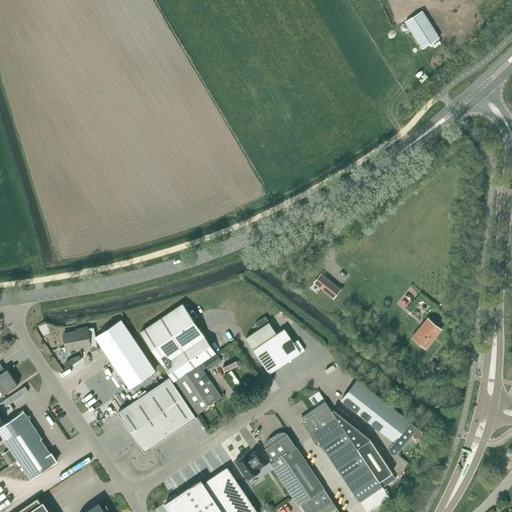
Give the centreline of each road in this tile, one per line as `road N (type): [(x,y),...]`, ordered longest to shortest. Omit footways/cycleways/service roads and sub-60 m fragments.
road 1 (tertiary): [(3,301),(183,263),(295,217),(385,165),(478,88)]
road 2 (tertiary): [(486,407),(511,152),(509,130),(478,88)]
road 3 (unclassified): [(128,497),(330,363)]
road 4 (unclassified): [(128,497),(3,301)]
